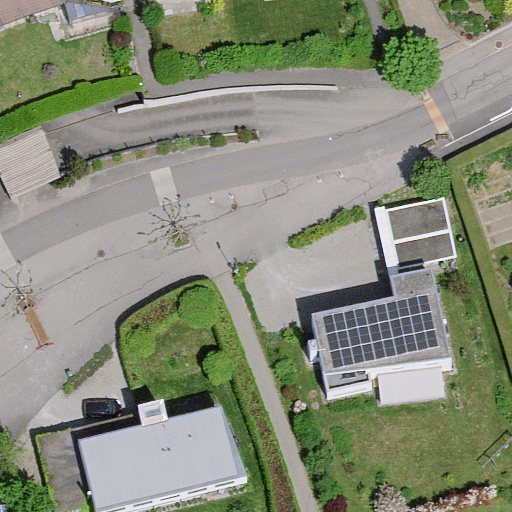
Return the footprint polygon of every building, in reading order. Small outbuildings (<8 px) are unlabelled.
[(0,0),(0,37),(22,28),(9,0),(0,0)] [(9,0),(22,28),(91,0),(9,0)] [(41,134),(0,151),(0,181),(10,205),(62,183),(59,175),(41,134)] [(396,307),(314,325),(318,345),(309,347),(313,362),(322,361),(330,399),(374,390),(372,379),(452,369),(434,278),(403,285),(400,273),(458,261),(446,201),(378,215),(396,307)] [(39,441),(56,511),(80,511),(95,509),(95,511),(146,511),(249,486),(217,399),(39,441)]
